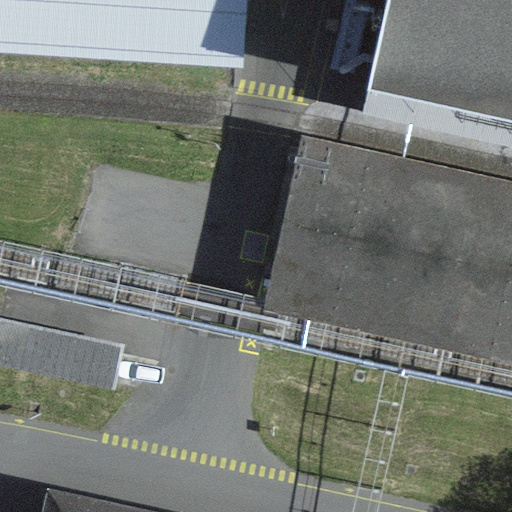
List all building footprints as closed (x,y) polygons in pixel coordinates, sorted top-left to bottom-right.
[(0,0),(0,49),(253,62),(255,0),(0,0)] [(511,0),(385,0),(367,78),(511,110),(511,0)] [(511,176),(302,130),(263,305),(511,360),(511,176)] [(124,343),(0,317),(0,365),(114,390),(124,343)] [(141,511),(45,492),(40,511),(141,511)]
